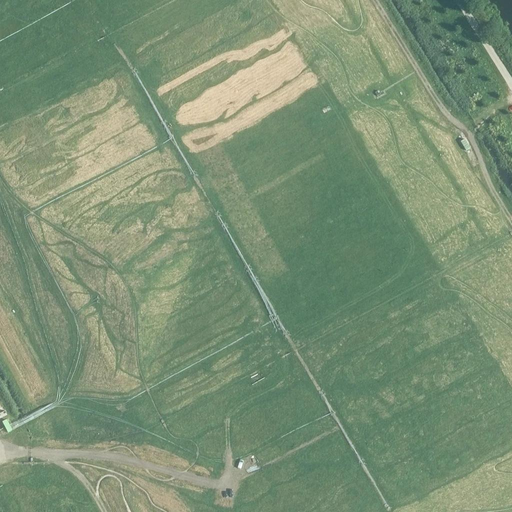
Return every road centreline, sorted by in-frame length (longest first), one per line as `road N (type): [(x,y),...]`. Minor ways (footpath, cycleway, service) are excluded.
road 1 (track): [(466,131),(440,106),(375,0)]
road 2 (unknown): [(428,0),(511,132)]
